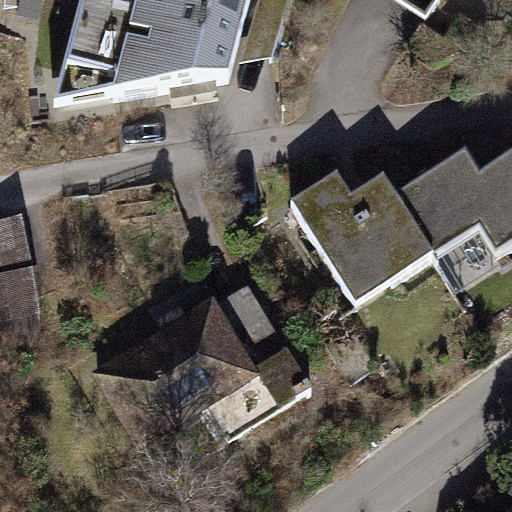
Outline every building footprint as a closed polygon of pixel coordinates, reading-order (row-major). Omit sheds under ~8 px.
[(168,0),(146,10),(111,0),(92,0),(58,114),(235,83),(259,0),(168,0)] [(511,0),(416,0),(456,29),(477,0),(511,0)] [(362,182),(312,215),(384,326),(506,247),(511,256),(511,189),(501,174),(438,215),(421,190),(383,214),(362,182)] [(0,321),(0,323),(48,317),(35,214),(0,218),(0,321)] [(231,292),(123,350),(182,461),(291,402),(231,292)]
